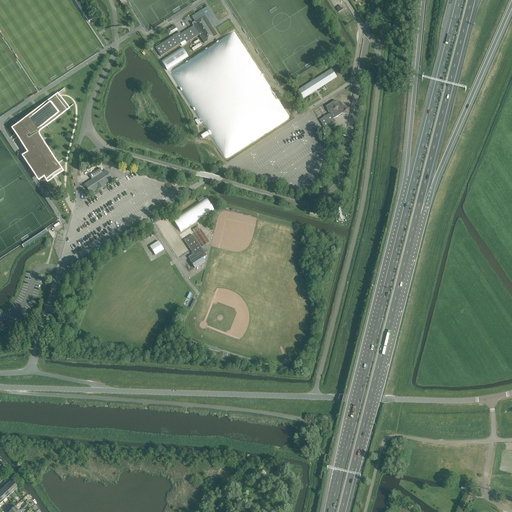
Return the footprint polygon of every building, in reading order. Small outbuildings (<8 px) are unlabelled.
[(214,37),(217,35),(205,16),(202,18),(201,17),(195,22),(192,24),(193,26),(181,34),(179,32),(155,48),(161,56),(185,41),(186,43),(196,37),(199,35),(204,43),(207,41),(208,42),(214,38),(214,37)] [(182,48),(161,61),(167,70),(188,57),(182,48)] [(331,69),(298,90),(303,99),(337,77),(331,69)] [(21,123),(12,129),(29,155),(42,174),(46,180),(62,170),(39,136),(39,135),(39,134),(39,133),(39,132),(40,132),(40,131),(66,111),(56,98),(51,102),(50,100),(21,123)] [(330,114),(320,120),(324,126),(325,129),(336,122),(334,119),(343,113),(349,115),(350,108),(344,107),(341,102),(335,101),(326,107),(330,114)] [(29,155),(24,159),(36,178),(42,174),(29,155)] [(100,168),(89,175),(92,180),(103,172),(100,168)] [(92,180),(84,184),(90,193),(96,189),(97,190),(106,184),(105,183),(112,179),(106,171),(103,172),(92,180)] [(205,197),(172,219),(181,232),(214,210),(205,197)] [(58,224),(50,229),(53,233),(61,228),(58,224)] [(195,268),(205,261),(203,258),(207,256),(193,235),(184,241),(193,254),(188,258),(191,261),(190,261),(195,268)] [(158,241),(150,246),(155,255),(164,249),(158,241)] [(7,480),(5,482),(14,491),(18,488),(12,481),(9,483),(7,480)] [(6,486),(4,488),(11,495),(14,491),(5,482),(4,483),(6,486)] [(0,487),(0,490),(7,498),(11,495),(4,488),(2,490),(0,487)]
